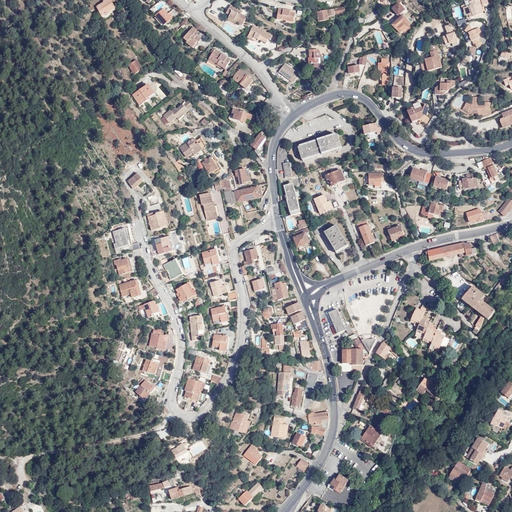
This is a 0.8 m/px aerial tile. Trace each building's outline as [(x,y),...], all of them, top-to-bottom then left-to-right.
[(114,8),(109,0),(100,0),(102,3),(96,6),(100,15),(114,8)] [(483,14),(480,6),(478,1),(479,1),(478,0),(475,0),(469,2),(470,6),(463,9),(466,17),(468,16),(469,19),(483,14)] [(383,11),(389,6),(386,2),(380,6),(383,11)] [(399,2),(392,8),(398,15),(405,9),(399,2)] [(230,16),(229,18),(238,23),(237,24),(242,26),(246,18),(240,14),(241,11),(230,6),(226,14),(230,16)] [(344,12),(343,7),(327,10),(328,18),(334,17),(333,15),(344,12)] [(171,19),(167,15),(163,9),(155,16),(163,26),(164,26),(171,19)] [(285,12),(285,11),(278,10),(277,20),(294,23),(295,14),(290,13),(285,12)] [(328,21),(325,11),(316,13),(318,23),(328,21)] [(393,24),(400,33),(410,23),(403,15),(393,24)] [(163,26),(155,16),(153,18),(161,27),(163,26)] [(422,25),(428,19),(424,16),(419,22),(422,25)] [(450,25),(445,27),(448,34),(442,36),(446,46),(451,44),(452,48),(459,45),(455,32),(453,32),(450,25)] [(252,27),(248,36),(252,38),(251,40),(252,41),(257,44),(258,40),(266,44),(268,40),(270,41),(272,36),(265,33),(265,32),(260,29),(259,30),(252,27)] [(469,38),(471,42),(472,42),(474,46),(475,46),(476,49),(482,46),(480,42),(480,43),(478,39),(479,39),(477,34),(480,33),(478,29),(473,31),(468,27),(464,31),(467,34),(469,38)] [(201,40),(196,37),(193,35),(195,33),(191,30),(183,39),(187,42),(186,43),(193,49),(197,43),(198,43),(201,40)] [(439,50),(437,45),(430,46),(430,53),(431,57),(424,59),(426,63),(421,64),(423,72),(441,67),(437,51),(439,50)] [(319,49),(309,50),(309,58),(308,58),(308,64),(319,63),(319,58),(320,58),(320,53),(319,53),(319,49)] [(230,61),(221,55),(213,51),(211,54),(210,57),(207,62),(206,64),(214,69),(216,66),(224,71),(230,61)] [(383,74),(382,85),(389,86),(390,79),(390,74),(389,74),(389,62),(388,63),(388,58),(382,58),(382,63),(378,63),(378,68),(382,68),(382,74),(383,74)] [(142,69),(136,59),(127,64),(132,71),(129,73),(131,76),(142,69)] [(293,84),(299,75),(285,65),(278,73),(293,84)] [(366,77),(370,66),(366,65),(362,76),(366,77)] [(348,71),(346,71),(345,76),(349,76),(349,73),(360,72),(359,66),(348,67),(348,71)] [(239,71),(233,78),(241,83),(239,85),(246,90),(250,84),(249,83),(252,80),(239,71)] [(435,95),(444,95),(455,85),(455,81),(447,80),(447,84),(441,83),(436,88),(435,95)] [(201,88),(197,84),(193,89),(197,93),(201,88)] [(151,89),(149,85),(133,95),(140,106),(147,101),(146,100),(153,95),(150,90),(151,89)] [(393,87),(392,97),(402,98),(403,88),(399,88),(393,87)] [(492,114),(490,108),(491,103),(485,102),(485,105),(479,105),(478,97),(473,97),(473,104),(471,104),(467,103),(462,112),(470,117),(472,113),(478,113),(479,115),(482,114),(483,117),(492,114)] [(169,124),(176,118),(182,113),(184,115),(188,111),(187,110),(192,106),(188,101),(185,104),(184,102),(182,104),(183,105),(177,110),(175,109),(171,112),(170,111),(163,117),(169,124)] [(413,109),(407,111),(413,124),(418,122),(417,120),(421,119),(421,117),(426,115),(429,106),(425,105),(423,108),(422,107),(414,110),(413,109)] [(249,122),(251,116),(232,109),(230,115),(233,116),(231,121),(239,123),(238,126),(243,128),(244,125),(245,125),(246,121),(249,122)] [(511,123),(511,109),(502,114),(504,118),(501,119),(500,121),(502,125),(511,122),(511,124),(511,123)] [(363,135),(368,134),(376,132),(377,134),(380,134),(379,127),(376,128),(375,123),(361,126),(363,135)] [(256,150),(255,152),(259,158),(262,156),(258,150),(266,137),(263,135),(260,133),(251,146),(256,150)] [(340,147),(336,135),(327,138),(308,144),(298,148),(301,160),(340,147)] [(206,146),(200,138),(195,142),(192,139),(180,148),(186,157),(193,152),(195,154),(206,146)] [(220,168),(211,157),(202,164),(211,175),(220,168)] [(490,157),(482,161),(485,169),(489,178),(493,184),(499,181),(497,176),(498,175),(496,172),(497,172),(490,157)] [(179,172),(185,167),(179,159),(173,163),(179,172)] [(290,172),(289,163),(282,164),(285,178),(294,177),(293,171),(290,172)] [(246,175),(245,168),(234,170),(236,182),(237,182),(238,185),(244,183),(244,181),(249,180),(249,175),(246,175)] [(424,185),(429,171),(423,169),(422,171),(414,169),(411,179),(420,182),(420,183),(424,185)] [(344,180),(340,170),(324,176),(327,182),(329,181),(331,187),(337,184),(337,183),(344,180)] [(144,180),(138,172),(128,180),(135,188),(144,180)] [(382,183),(382,173),(368,173),(368,185),(374,185),(374,183),(382,183)] [(230,190),(227,176),(219,179),(221,189),(223,189),(223,192),(230,190)] [(447,192),(451,182),(437,178),(434,185),(439,187),(439,189),(447,192)] [(469,179),(468,179),(464,180),(464,182),(461,183),(463,191),(479,188),(478,179),(475,180),(470,181),(469,179)] [(297,200),(296,198),(292,184),(284,187),(288,200),(286,201),(291,216),(300,213),(297,200)] [(236,203),(242,201),(258,198),(256,187),(238,191),(234,192),(236,202),(236,203)] [(226,204),(233,203),(230,192),(230,190),(223,192),(226,204)] [(202,204),(204,215),(214,212),(213,206),(209,206),(209,203),(212,203),(210,193),(199,195),(201,205),(202,204)] [(330,209),(326,201),(323,194),(313,198),(320,214),(330,209)] [(498,212),(503,216),(511,203),(511,201),(508,199),(498,212)] [(446,213),(448,206),(442,205),(442,206),(430,203),(429,208),(423,207),(421,216),(433,219),(434,214),(439,216),(440,212),(446,213)] [(161,211),(160,204),(154,207),(155,212),(155,215),(147,217),(150,231),(165,227),(164,222),(166,220),(163,211),(161,211)] [(480,213),(479,210),(466,213),(469,223),(484,220),(482,213),(480,213)] [(214,212),(204,215),(205,220),(212,219),(211,215),(215,214),(214,212)] [(373,242),(365,221),(360,222),(356,224),(365,246),(373,242)] [(313,229),(315,235),(322,232),(320,226),(313,229)] [(348,247),(336,226),(324,232),(336,254),(348,247)] [(403,235),(400,227),(391,230),(390,227),(386,228),(392,242),(398,240),(397,238),(403,235)] [(115,248),(128,244),(125,232),(123,233),(122,229),(113,232),(116,243),(114,244),(115,248)] [(309,232),(307,229),(293,234),(294,237),(293,238),(297,247),(309,243),(306,234),(309,232)] [(500,243),(497,235),(490,238),(493,246),(500,243)] [(154,240),(156,248),(158,254),(172,251),(168,236),(154,240)] [(244,263),(244,267),(252,265),(255,272),(260,270),(259,268),(256,268),(254,261),(257,259),(252,242),(246,244),(248,251),(244,252),(246,263),(244,263)] [(464,244),(458,245),(460,255),(463,254),(464,257),(477,255),(475,249),(472,250),(470,244),(464,245),(464,244)] [(460,255),(458,245),(427,252),(429,262),(459,255),(460,255)] [(219,264),(215,249),(202,252),(205,264),(212,262),(213,265),(219,264)] [(119,274),(132,271),(131,266),(129,266),(127,258),(120,260),(119,258),(113,260),(114,264),(116,264),(119,274)] [(168,276),(169,278),(177,277),(182,274),(183,274),(175,259),(161,266),(162,268),(164,268),(166,272),(168,270),(170,275),(168,276)] [(265,269),(267,276),(274,275),(273,267),(265,269)] [(501,272),(507,278),(511,274),(505,268),(501,272)] [(252,280),(255,290),(266,287),(263,277),(252,280)] [(131,297),(138,295),(136,286),(139,286),(138,280),(119,284),(122,296),(131,294),(131,297)] [(213,295),(227,292),(225,285),(222,285),(221,280),(210,282),(213,295)] [(189,282),(187,283),(193,297),(195,295),(189,282)] [(193,297),(187,283),(177,289),(179,294),(181,296),(178,297),(180,301),(185,298),(187,300),(193,297)] [(288,298),(285,283),(279,284),(279,283),(274,284),(275,289),(271,290),(274,301),(288,298)] [(462,299),(485,318),(489,320),(495,312),(481,301),(485,296),(473,287),(467,294),(466,294),(462,299)] [(154,300),(143,304),(161,300),(155,288),(149,291),(154,300)] [(295,301),(294,299),(284,304),(289,316),(302,310),(299,303),(297,304),(296,301),(295,301)] [(143,304),(145,309),(147,317),(152,316),(152,314),(159,312),(156,304),(161,300),(143,304)] [(222,322),(228,320),(225,306),(211,309),(214,321),(221,320),(222,322)] [(273,313),(272,308),(261,310),(263,321),(270,319),(270,314),(273,313)] [(414,326),(418,328),(422,318),(423,316),(425,312),(420,310),(416,309),(410,322),(414,324),(414,326)] [(346,327),(347,327),(341,311),(338,312),(337,311),(329,314),(337,334),(345,331),(344,328),(346,327)] [(306,320),(303,312),(291,317),(294,325),(306,320)] [(503,319),(498,314),(491,320),(497,326),(503,319)] [(189,316),(191,336),(197,336),(196,340),(203,335),(201,315),(189,316)] [(429,327),(430,325),(430,323),(426,321),(426,320),(422,318),(418,328),(416,333),(425,336),(429,327)] [(283,335),(282,319),(275,320),(275,325),(271,325),(271,331),(274,331),(274,336),(283,335)] [(306,320),(294,325),(296,331),(309,328),(306,320)] [(431,345),(437,331),(433,329),(429,327),(425,336),(423,341),(431,345)] [(291,338),(301,337),(300,330),(296,331),(290,331),(291,334),(291,338)] [(441,333),(437,331),(431,345),(429,350),(433,351),(434,349),(438,351),(447,333),(442,331),(441,333)] [(165,335),(160,334),(153,332),(152,332),(148,345),(157,347),(156,348),(164,350),(166,342),(163,341),(165,335)] [(224,350),(226,335),(226,334),(221,333),(220,335),(213,334),(212,345),(219,346),(219,348),(224,350)] [(283,335),(273,337),(275,345),(285,344),(283,335)] [(364,339),(370,352),(376,340),(372,338),(369,340),(366,340),(364,339)] [(370,353),(370,352),(364,339),(361,341),(370,353)] [(362,368),(362,347),(358,340),(353,342),(356,348),(356,350),(351,351),(351,364),(351,371),(359,371),(362,368)] [(306,344),(306,341),(300,342),(302,357),(310,355),(308,343),(306,344)] [(384,343),(376,354),(386,361),(388,358),(385,356),(390,349),(393,351),(391,353),(397,358),(400,354),(392,347),(384,343)] [(342,351),(342,364),(351,364),(351,351),(342,351)] [(205,373),(210,360),(196,355),(192,368),(205,373)] [(155,373),(157,368),(154,367),(156,362),(154,361),(155,358),(152,357),(151,360),(146,359),(142,369),(155,373)] [(448,360),(445,367),(451,370),(455,363),(451,361),(448,360)] [(313,370),(320,370),(318,361),(311,362),(313,370)] [(290,373),(291,367),(289,366),(287,366),(284,365),(283,373),(279,372),(277,395),(284,396),(284,390),(288,390),(288,382),(289,373),(290,373)] [(307,373),(306,379),(303,395),(311,396),(316,375),(307,373)] [(210,381),(214,382),(218,383),(221,378),(218,377),(211,375),(210,381)] [(383,382),(388,386),(392,379),(387,376),(383,382)] [(199,389),(201,381),(188,377),(185,385),(188,386),(186,390),(184,396),(196,400),(198,394),(200,395),(201,390),(199,389)] [(425,378),(417,390),(424,395),(426,391),(438,399),(442,393),(438,390),(440,388),(425,378)] [(145,379),(140,385),(135,391),(143,397),(148,391),(150,392),(154,387),(146,380),(145,379)] [(500,393),(504,396),(508,392),(511,395),(511,394),(511,384),(510,382),(500,393)] [(414,387),(411,384),(406,389),(409,392),(414,387)] [(290,405),(298,407),(299,403),(300,402),(302,390),(295,388),(294,393),(292,394),(290,405)] [(366,390),(361,388),(353,409),(358,411),(366,390)] [(397,396),(387,388),(383,393),(393,401),(397,396)] [(390,421),(397,414),(393,409),(384,403),(378,409),(390,421)] [(504,412),(498,410),(491,424),(496,427),(497,426),(504,429),(507,423),(506,422),(508,418),(502,415),(504,412)] [(242,433),(246,421),(248,415),(240,412),(239,414),(235,413),(233,419),(236,420),(236,421),(233,420),(232,423),(229,429),(242,433)] [(327,420),(327,413),(312,414),(312,413),(306,414),(307,423),(313,423),(313,424),(320,424),(321,421),(327,420)] [(283,423),(284,418),(273,416),(270,436),(277,437),(277,436),(286,437),(288,424),(283,423)] [(212,425),(219,430),(222,424),(215,420),(212,425)] [(373,448),(383,430),(377,426),(376,429),(369,425),(359,439),(373,448)] [(318,427),(316,433),(324,435),(325,429),(318,427)] [(297,433),(292,443),(301,447),(306,438),(297,433)] [(314,436),(311,442),(317,444),(320,439),(314,436)] [(477,436),(464,457),(477,465),(488,447),(486,447),(488,443),(477,436)] [(190,449),(184,441),(171,451),(177,459),(182,455),(185,459),(190,455),(187,451),(190,449)] [(250,447),(259,453),(260,452),(256,449),(256,448),(252,445),(250,447)] [(256,465),(262,456),(259,453),(250,447),(244,455),(256,465)] [(304,471),(308,464),(302,460),(297,466),(304,471)] [(462,484),(467,476),(470,477),(474,471),(457,462),(450,475),(459,480),(458,482),(462,484)] [(510,478),(511,479),(511,478),(511,467),(510,470),(505,467),(499,476),(503,478),(502,479),(507,483),(510,478)] [(341,473),(338,478),(335,476),(331,482),(335,485),(333,488),(340,492),(349,478),(341,473)] [(162,483),(149,486),(150,491),(154,490),(174,484),(172,479),(162,482),(162,483)] [(476,498),(481,500),(482,498),(490,502),(497,489),(483,482),(476,498)] [(199,488),(194,483),(178,488),(178,487),(169,490),(172,500),(195,493),(196,495),(199,495),(200,493),(199,488)] [(252,488),(256,492),(261,487),(257,483),(252,488)] [(236,497),(241,490),(238,487),(232,494),(236,497)] [(252,498),(256,492),(252,488),(248,493),(245,490),(237,500),(245,507),(252,498)] [(279,496),(284,491),(280,488),(275,493),(279,496)]
